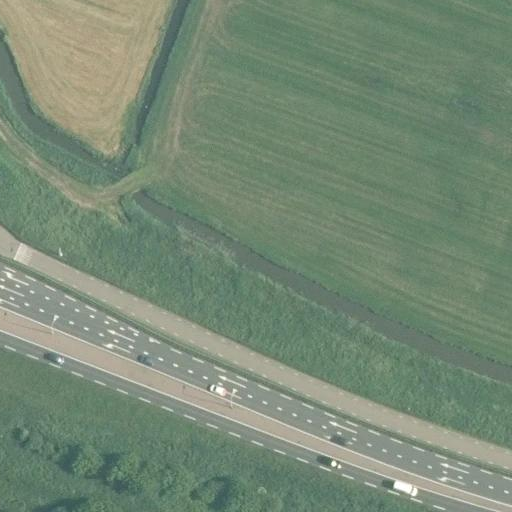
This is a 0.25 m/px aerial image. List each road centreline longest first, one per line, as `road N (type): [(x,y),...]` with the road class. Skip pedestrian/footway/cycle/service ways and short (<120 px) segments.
road 1 (tertiary): [(511,459),(319,389),(0,242)]
road 2 (primary): [(511,487),(277,403),(0,286)]
road 3 (primary): [(0,338),(475,511)]
road 4 (track): [(0,119),(23,148),(80,186),(110,193),(163,168)]
